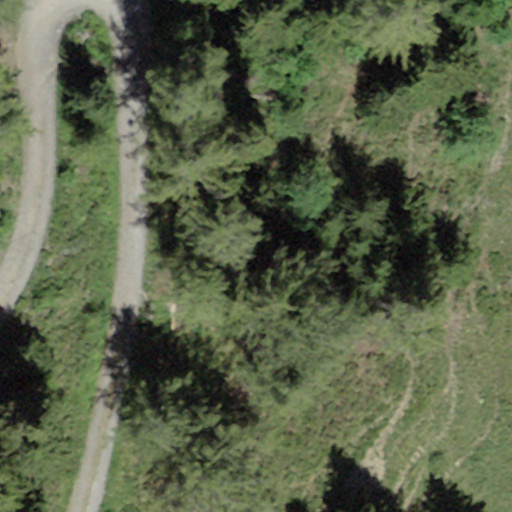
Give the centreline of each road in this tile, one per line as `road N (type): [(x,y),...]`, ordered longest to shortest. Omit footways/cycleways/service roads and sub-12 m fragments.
road 1 (track): [(136,0),(155,31),(145,217),(81,511)]
road 2 (track): [(0,303),(60,0)]
